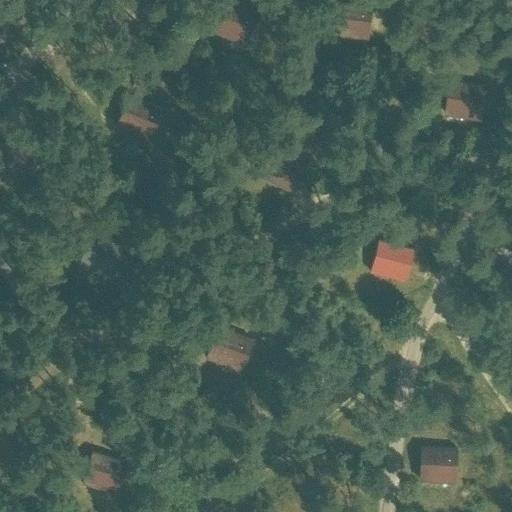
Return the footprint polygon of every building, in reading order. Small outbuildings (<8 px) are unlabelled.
[(225,0),(210,30),(244,45),(258,13),(260,9),(233,0),(225,0)] [(331,35),(368,39),(371,4),(336,1),(331,35)] [(446,114),(483,119),(485,83),(450,79),(446,114)] [(115,126),(150,140),(162,107),(129,94),(115,126)] [(0,144),(0,169),(31,169),(30,143),(0,144)] [(259,175),(292,192),(307,160),(273,144),(259,175)] [(78,263),(112,275),(123,244),(89,231),(78,263)] [(369,271),(406,281),(414,248),(379,239),(369,271)] [(205,358),(240,371),(252,338),(238,332),(218,326),(205,358)] [(419,481),(443,481),(457,482),(457,448),(421,446),(421,451),(419,481)] [(81,483),(117,494),(126,459),(93,450),(81,483)]
